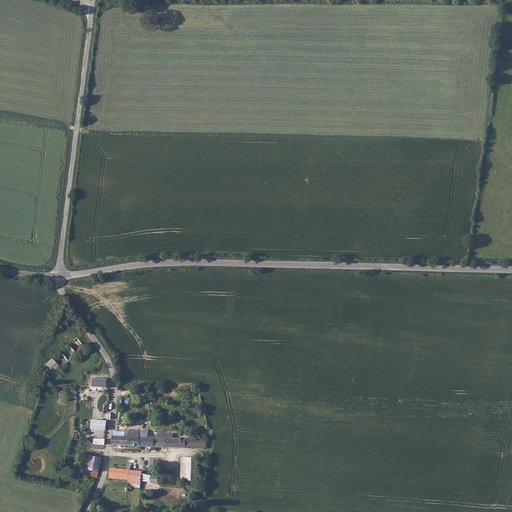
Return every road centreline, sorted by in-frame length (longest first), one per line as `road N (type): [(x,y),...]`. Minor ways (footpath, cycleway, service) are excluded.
road 1 (unclassified): [(511,269),(165,262),(58,275)]
road 2 (unclassified): [(92,4),(58,275)]
road 3 (unclassified): [(58,275),(105,356),(115,393),(103,475),(88,511)]
